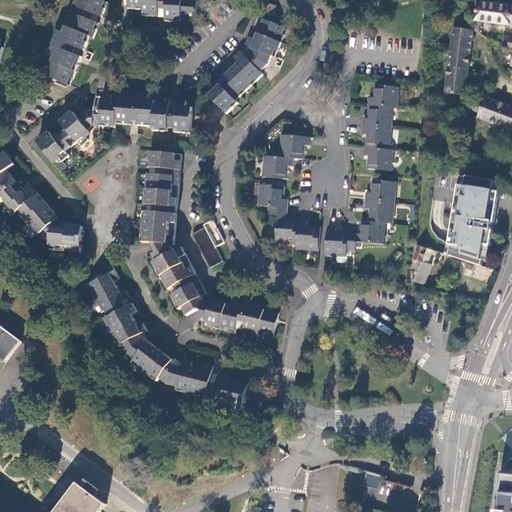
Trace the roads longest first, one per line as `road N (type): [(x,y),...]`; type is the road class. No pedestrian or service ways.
road 1 (residential): [(320,301),(304,281),(254,263),(224,201),(229,156),(284,99)]
road 2 (residential): [(431,481),(312,450),(320,417)]
road 3 (residential): [(344,420),(425,431),(440,444),(454,487)]
road 4 (residential): [(320,301),(300,321),(289,372),(297,404),(320,417)]
road 5 (residential): [(336,125),(357,55),(411,58)]
